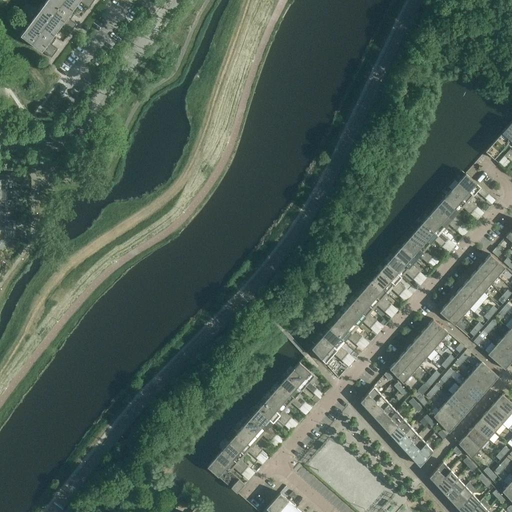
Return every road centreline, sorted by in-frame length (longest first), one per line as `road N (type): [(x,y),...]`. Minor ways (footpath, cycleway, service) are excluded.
road 1 (unclassified): [(51,511),(301,225),(417,0)]
road 2 (residential): [(274,464),(511,196)]
road 3 (tertiary): [(0,143),(69,137),(167,12)]
